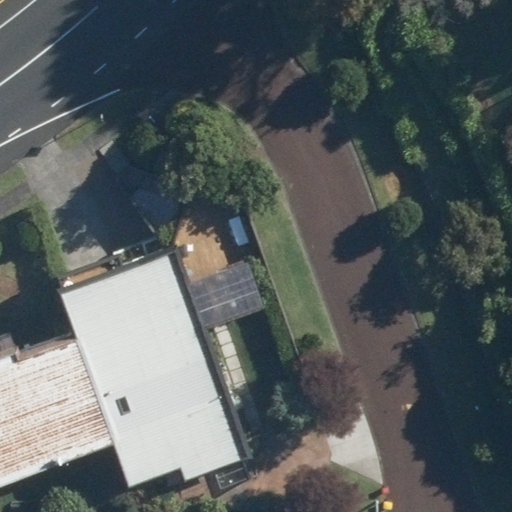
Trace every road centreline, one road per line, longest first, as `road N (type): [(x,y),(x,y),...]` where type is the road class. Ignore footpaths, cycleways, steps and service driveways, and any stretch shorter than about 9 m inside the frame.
road 1 (residential): [(188,0),(301,147),(421,511)]
road 2 (tertiary): [(0,83),(94,0)]
